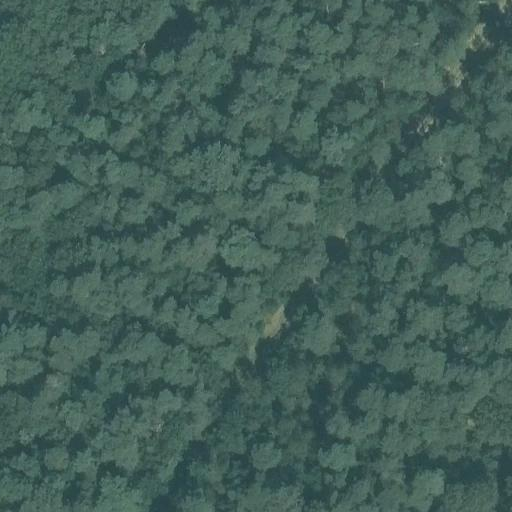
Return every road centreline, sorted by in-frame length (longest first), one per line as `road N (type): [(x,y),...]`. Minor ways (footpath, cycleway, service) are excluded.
road 1 (track): [(511,1),(160,511)]
road 2 (unclassified): [(0,104),(89,0)]
